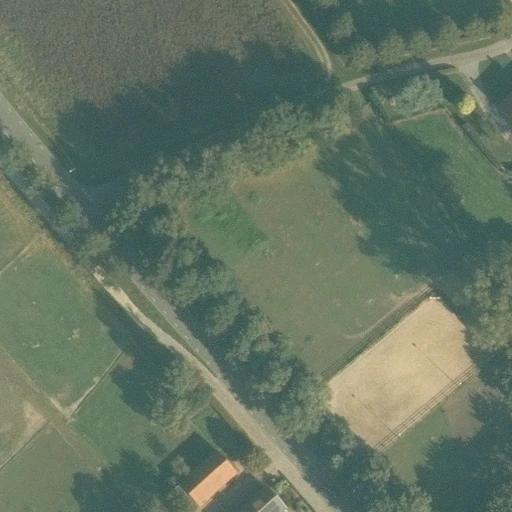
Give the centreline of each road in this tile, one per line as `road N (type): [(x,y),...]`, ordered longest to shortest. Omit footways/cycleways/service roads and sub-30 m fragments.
road 1 (tertiary): [(343,511),(0,116)]
road 2 (unknown): [(93,225),(139,186),(233,133),(337,90),(475,55),(511,29)]
